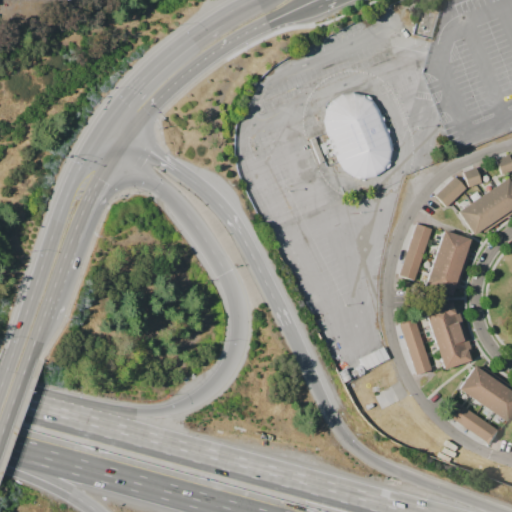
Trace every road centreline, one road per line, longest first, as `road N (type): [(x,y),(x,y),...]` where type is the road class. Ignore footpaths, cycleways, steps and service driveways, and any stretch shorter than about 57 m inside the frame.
road 1 (residential): [(511,146),(445,176),(429,192),(399,242),(391,283),(403,362),(440,422),(462,442),(511,463)]
road 2 (motorway): [(118,159),(196,230),(223,273),(236,333),(230,364),(192,403),(142,412),(73,402)]
road 3 (motorway): [(287,326),(216,201),(130,139)]
road 4 (secondary): [(97,147),(17,354)]
road 5 (secondary): [(146,114),(227,45),(317,2)]
road 6 (motorway): [(401,476),(349,441),(287,326)]
road 7 (motorway): [(245,469),(69,418)]
road 8 (secondary): [(47,317),(118,159)]
road 9 (motorway): [(71,466),(231,510)]
road 10 (motorway): [(398,511),(245,469)]
road 11 (secondary): [(218,19),(138,80),(109,127)]
road 12 (residential): [(511,238),(486,268),(479,292),(491,346),(511,367)]
